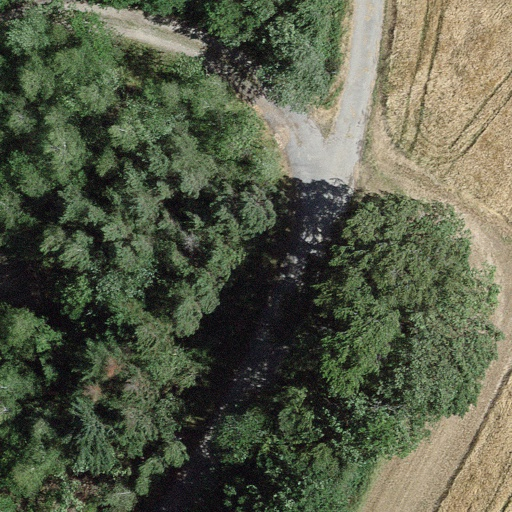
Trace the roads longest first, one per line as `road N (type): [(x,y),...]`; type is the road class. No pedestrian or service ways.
road 1 (track): [(368,0),(354,150),(275,112),(135,23),(0,24)]
road 2 (track): [(174,511),(242,416),(354,150)]
